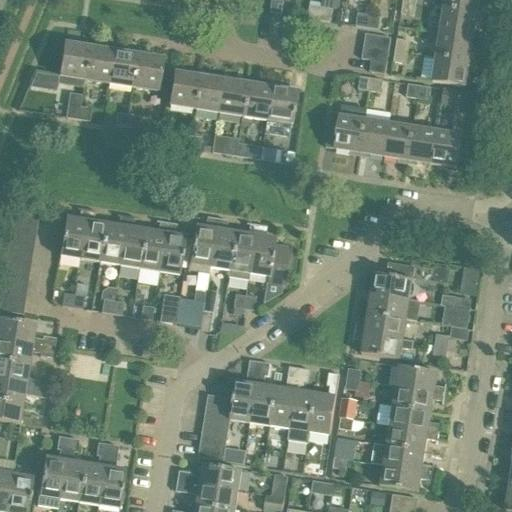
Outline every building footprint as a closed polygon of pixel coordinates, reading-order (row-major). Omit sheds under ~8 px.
[(443,12),(476,17),(478,0),(436,0),(435,8),(444,9),(443,12)] [(281,16),(283,3),(272,1),(270,14),(281,16)] [(415,8),(402,6),(401,15),(414,17),(415,8)] [(307,20),(318,22),(320,9),(309,7),(307,20)] [(330,23),(332,11),(320,9),(318,22),(330,23)] [(472,41),(476,17),(443,12),(440,36),(472,41)] [(367,29),(369,16),(357,15),(355,27),(367,29)] [(380,18),(369,16),(367,29),(378,31),(380,18)] [(365,35),(363,48),(388,52),(390,39),(365,35)] [(468,65),(472,41),(440,36),(436,60),(468,65)] [(395,53),(408,55),(410,42),(396,41),(395,53)] [(64,44),(58,84),(83,88),(84,82),(83,81),(89,48),(64,44)] [(112,52),(89,48),(83,81),(84,82),(107,85),(112,52)] [(388,52),(363,48),(361,60),(370,62),(386,65),(387,65),(388,52)] [(137,56),(112,52),(107,85),(132,89),(137,56)] [(408,55),(395,53),(393,63),(406,65),(408,55)] [(156,93),(161,60),(137,56),(132,89),(156,93)] [(468,65),(436,60),(432,85),(465,90),(468,65)] [(370,62),(369,73),(385,76),(386,65),(370,62)] [(168,108),(193,112),(198,79),(173,75),(168,108)] [(358,91),(369,93),(371,80),(360,78),(358,91)] [(222,82),(198,79),(193,112),(217,115),(222,82)] [(381,95),(383,82),(371,80),(369,93),(381,95)] [(217,115),(241,119),(246,86),(222,82),(217,115)] [(241,119),(265,123),(270,90),(246,86),(241,119)] [(406,99),(417,100),(419,87),(408,86),(406,99)] [(429,102),(431,89),(419,87),(417,100),(429,102)] [(266,123),(264,134),(288,138),(290,127),(295,94),(271,90),(270,90),(265,123),(266,123)] [(456,170),(462,137),(452,135),(455,110),(457,110),(460,94),(443,91),(437,133),(432,166),(456,170)] [(66,119),(77,121),(79,108),(68,107),(66,119)] [(339,118),(334,151),(359,155),(365,122),(366,111),(341,107),(339,118)] [(91,110),(79,108),(77,121),(89,123),(91,110)] [(126,129),(128,116),(116,114),(114,127),(126,129)] [(137,130),(139,118),(128,116),(126,129),(137,130)] [(389,125),(365,122),(359,155),(383,159),(389,125)] [(413,129),(389,125),(383,159),(408,163),(413,129)] [(408,163),(432,166),(437,133),(413,129),(408,163)] [(187,151),(189,138),(178,136),(176,149),(187,151)] [(189,138),(187,151),(199,152),(201,139),(189,138)] [(235,158),(237,145),(226,143),(224,156),(235,158)] [(249,147),(237,145),(235,158),(247,160),(249,147)] [(284,166),(286,153),(274,151),(272,164),(284,166)] [(79,262),(87,213),(80,211),(78,221),(65,219),(59,259),(79,262)] [(94,214),(87,213),(79,262),(99,265),(105,225),(92,224),(94,214)] [(13,214),(11,226),(36,230),(37,218),(13,214)] [(99,265),(119,268),(126,219),(119,217),(117,227),(105,225),(99,265)] [(119,268),(138,271),(145,232),(132,230),(133,220),(126,219),(119,268)] [(208,276),(209,270),(216,222),(210,221),(208,230),(195,228),(188,273),(197,275),(208,276)] [(209,270),(229,273),(235,234),(225,233),(226,223),(224,223),(216,222),(209,270)] [(138,271),(136,284),(156,287),(158,274),(166,225),(159,223),(157,234),(145,232),(138,271)] [(179,277),(185,238),(172,236),(173,226),(166,225),(158,274),(179,277)] [(11,226),(9,239),(34,243),(36,230),(11,226)] [(248,276),(256,227),(249,226),(248,237),(235,234),(229,273),(228,279),(247,282),(248,276)] [(256,227),(248,276),(268,279),(267,286),(264,304),(279,296),(280,295),(281,288),(284,289),(290,250),(274,248),(275,240),(271,240),(265,239),(267,229),(263,228),(256,227)] [(34,243),(9,239),(7,251),(32,254),(34,243)] [(30,267),(32,254),(7,251),(5,264),(30,267)] [(28,279),(30,267),(5,264),(3,275),(28,279)] [(361,288),(360,296),(420,305),(420,304),(410,302),(413,283),(415,270),(388,266),(386,279),(374,277),(372,287),(362,286),(361,288)] [(26,292),(28,279),(3,275),(1,288),(26,292)] [(195,290),(205,292),(208,276),(197,275),(195,290)] [(0,300),(24,304),(26,292),(1,288),(0,296),(0,300)] [(193,303),(203,305),(205,292),(195,290),(193,303)] [(216,293),(205,292),(203,305),(204,305),(203,313),(212,314),(216,293)] [(61,308),(71,310),(73,297),(63,295),(61,308)] [(233,309),(243,311),(245,298),(234,296),(233,309)] [(420,305),(360,296),(359,301),(369,303),(367,317),(406,323),(407,321),(417,323),(420,305)] [(82,311),(84,298),(73,297),(71,310),(82,311)] [(163,298),(159,325),(175,327),(179,300),(163,298)] [(253,313),(255,300),(245,298),(243,311),(253,313)] [(442,298),(440,308),(454,310),(455,300),(442,298)] [(24,304),(0,300),(0,313),(22,317),(24,304)] [(101,314),(111,316),(113,303),(103,301),(101,314)] [(123,305),(113,303),(111,316),(121,318),(123,305)] [(141,322),(151,323),(153,311),(142,309),(141,322)] [(355,327),(354,335),(413,344),(413,343),(403,342),(406,323),(367,317),(365,329),(355,327)] [(0,321),(0,342),(54,351),(55,341),(43,339),(43,342),(33,341),(36,327),(0,321)] [(413,344),(354,335),(353,342),(363,344),(360,357),(400,363),(402,350),(412,352),(413,344)] [(436,336),(434,348),(448,350),(449,338),(436,336)] [(52,362),(54,351),(0,342),(0,363),(29,367),(31,356),(40,357),(40,360),(52,362)] [(448,350),(434,348),(433,357),(446,359),(448,350)] [(27,381),(29,367),(0,363),(0,382),(48,390),(50,380),(37,378),(37,382),(27,381)] [(231,415),(230,423),(250,426),(260,365),(250,363),(248,376),(247,386),(236,384),(233,402),(231,415)] [(270,429),(276,391),(263,389),(265,379),(268,380),(270,366),(260,365),(250,426),(270,429)] [(276,391),(270,429),(290,432),(300,371),(289,369),(287,383),(285,392),(276,391)] [(348,370),(346,382),(359,384),(359,383),(361,372),(348,370)] [(400,370),(397,390),(445,398),(446,391),(435,390),(438,376),(400,370)] [(300,371),(290,432),(288,442),(308,445),(309,435),(316,397),(303,395),(304,384),(308,384),(310,372),(300,371)] [(328,399),(316,397),(309,435),(330,439),(340,378),(329,376),(327,387),(330,387),(328,399)] [(0,382),(0,403),(23,407),(24,397),(46,400),(48,390),(0,382)] [(359,384),(346,382),(345,391),(356,393),(355,398),(367,399),(369,385),(359,383),(359,384)] [(397,390),(393,410),(431,417),(433,403),(443,405),(445,398),(397,390)] [(208,398),(206,411),(231,415),(233,402),(208,398)] [(23,407),(0,403),(0,423),(42,430),(43,420),(30,418),(30,421),(21,419),(23,407)] [(353,424),(355,412),(342,410),(340,422),(353,424)] [(393,410),(390,430),(438,437),(439,430),(429,429),(431,417),(393,410)] [(229,428),(230,423),(231,415),(206,411),(204,424),(229,428)] [(353,424),(340,422),(339,430),(352,432),(353,424)] [(227,439),(229,428),(204,424),(202,435),(227,439)] [(390,430),(387,449),(425,456),(427,443),(437,445),(438,437),(390,430)] [(225,452),(227,439),(202,435),(200,447),(225,452)] [(58,511),(59,502),(70,441),(60,440),(58,452),(60,453),(59,463),(45,460),(39,499),(37,508),(58,511)] [(80,443),(70,441),(59,502),(79,505),(86,466),(73,464),(75,455),(78,455),(80,443)] [(99,469),(86,466),(79,505),(99,509),(109,448),(99,446),(97,459),(100,459),(99,469)] [(225,452),(200,447),(198,460),(223,464),(225,452)] [(109,448),(99,509),(119,511),(125,473),(115,472),(117,462),(119,449),(109,448)] [(336,449),(334,461),(347,463),(348,452),(336,449)] [(425,456),(387,449),(384,469),(432,477),(433,470),(423,468),(425,456)] [(347,463),(334,461),(332,470),(345,472),(347,463)] [(180,475),(178,485),(239,495),(242,474),(203,468),(201,482),(191,480),(192,477),(180,475)] [(432,477),(384,469),(381,488),(419,494),(421,482),(431,484),(432,477)] [(0,474),(0,511),(7,511),(12,477),(0,474)] [(12,477),(7,511),(28,511),(33,480),(12,477)] [(265,499),(285,502),(288,479),(279,477),(277,485),(275,485),(274,491),(277,492),(276,498),(266,497),(265,499)] [(292,480),(291,488),(299,489),(300,481),(292,480)] [(178,485),(177,495),(198,498),(196,508),(218,511),(235,511),(239,495),(178,485)] [(283,511),(285,502),(265,499),(263,511),(283,511)] [(391,510),(399,511),(416,511),(418,503),(393,499),(391,510)]
